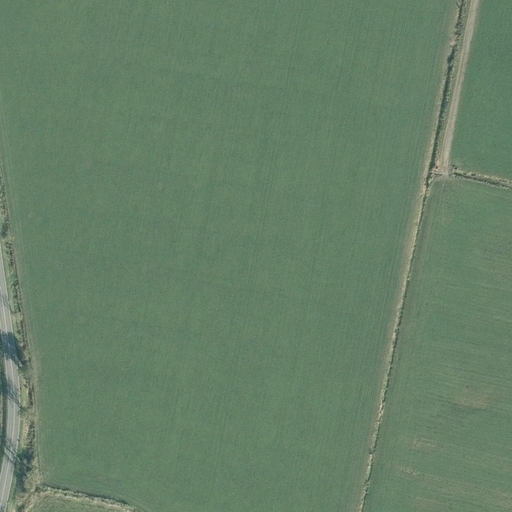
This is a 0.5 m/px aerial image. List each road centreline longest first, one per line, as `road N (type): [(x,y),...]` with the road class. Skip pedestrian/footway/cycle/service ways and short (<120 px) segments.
road 1 (tertiary): [(0,511),(15,395),(0,282)]
road 2 (unclassified): [(445,168),(478,0)]
